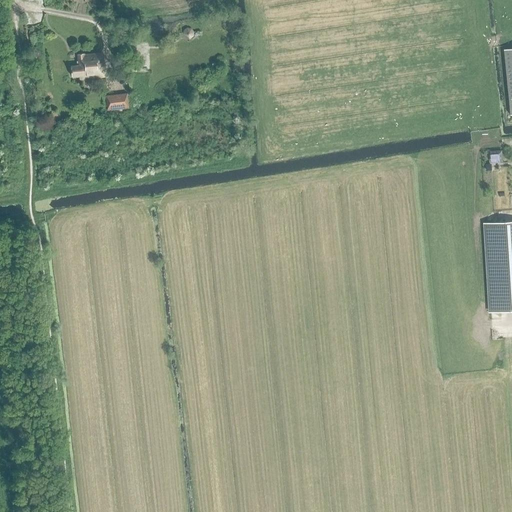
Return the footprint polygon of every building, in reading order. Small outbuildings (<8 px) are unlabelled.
[(183,30),(182,35),(185,35),(188,38),(190,40),(193,37),(194,33),(191,29),(187,28),(183,30)] [(103,77),(101,54),(83,55),(83,54),(77,55),(78,66),(69,67),(70,77),(78,76),(79,79),(83,79),(83,77),(90,77),(90,78),(103,77)] [(107,111),(118,110),(119,112),(125,111),(125,109),(128,109),(127,94),(106,96),(107,111)] [(502,151),(492,151),(492,162),(502,161),(502,151)] [(511,223),(486,224),(491,313),(511,311),(511,223)]
